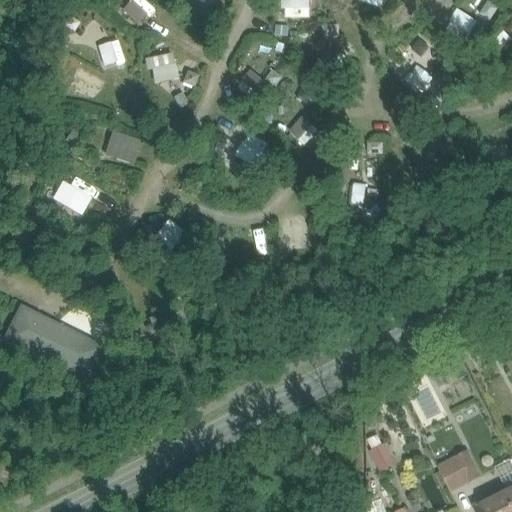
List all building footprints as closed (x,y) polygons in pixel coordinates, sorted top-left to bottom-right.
[(144,0),(132,0),(122,10),(138,26),(155,10),(144,0)] [(285,0),(285,18),(311,18),(311,0),(285,0)] [(109,45),(100,47),(105,66),(114,64),(109,45)] [(152,84),(179,80),(175,54),(148,59),(152,84)] [(305,145),(317,130),(303,118),(291,134),(305,145)] [(53,200),(82,215),(92,197),(63,182),(53,200)] [(169,220),(156,237),(173,250),(186,233),(169,220)] [(86,380),(100,352),(20,314),(6,342),(86,380)] [(439,465),(451,493),(483,479),(471,451),(439,465)] [(507,492),(474,509),(475,511),(511,511),(511,484),(505,488),(507,492)]
